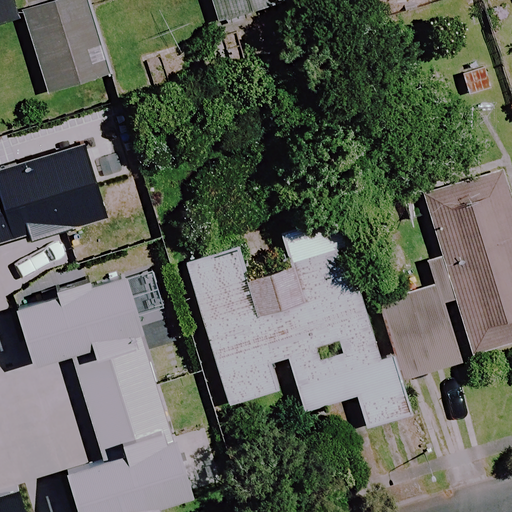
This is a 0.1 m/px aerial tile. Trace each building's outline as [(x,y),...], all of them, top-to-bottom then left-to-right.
[(0,0),(0,23),(13,19),(6,0),(0,0)] [(105,74),(82,0),(52,0),(17,11),(43,93),(105,74)] [(279,1),(278,0),(205,0),(212,22),(279,1)] [(419,194),(470,356),(511,342),(511,222),(496,171),(419,194)] [(141,220),(124,176),(100,186),(117,229),(141,220)] [(330,217),(273,235),(294,303),(252,316),(231,247),(178,263),(222,406),(275,390),(266,362),(280,358),(297,411),(349,395),(359,427),(402,414),(384,357),(374,360),(330,217)] [(169,258),(127,270),(132,286),(80,302),(92,340),(28,359),(69,493),(197,454),(172,373),(201,364),(169,258)] [(456,360),(431,283),(376,301),(400,378),(456,360)] [(0,489),(24,482),(0,403),(0,489)]
